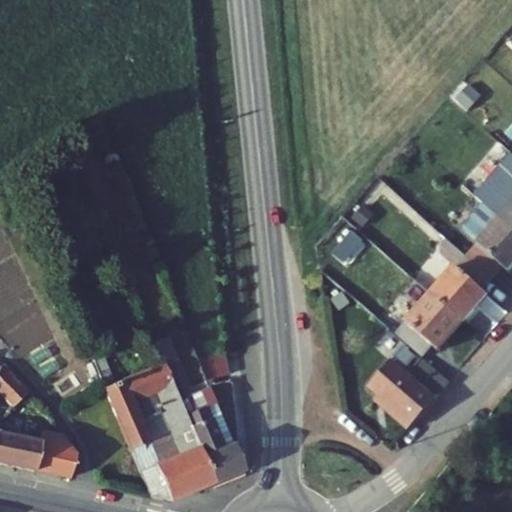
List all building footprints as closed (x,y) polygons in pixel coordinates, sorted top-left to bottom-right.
[(511,174),(494,194),(511,210),(511,174)] [(511,269),(511,216),(481,252),(507,275),(511,269)] [(446,291),(449,293),(480,320),(506,292),(498,284),(507,275),(481,252),(446,291)] [(449,293),(412,334),(420,342),(437,357),(448,345),(455,352),(482,322),(480,320),(449,293)] [(6,348),(29,357),(37,336),(14,327),(6,348)] [(170,334),(178,353),(186,373),(193,390),(226,472),(258,460),(245,430),(221,372),(202,380),(182,329),(170,334)] [(400,338),(413,350),(420,342),(412,334),(407,330),(400,338)] [(102,338),(109,354),(119,350),(113,335),(102,338)] [(213,351),(221,370),(241,362),(234,343),(213,351)] [(109,354),(117,376),(137,368),(129,347),(119,350),(109,354)] [(137,368),(117,376),(159,483),(175,491),(226,472),(193,390),(186,373),(178,353),(137,368)] [(0,371),(0,374),(19,397),(40,380),(19,356),(0,371)] [(426,371),(453,397),(465,383),(437,357),(426,371)] [(432,419),(450,400),(407,361),(384,387),(413,413),(409,417),(424,431),(432,419)] [(46,427),(0,415),(0,416),(0,445),(76,465),(81,445),(73,443),(75,436),(62,415),(50,413),(46,427)]
